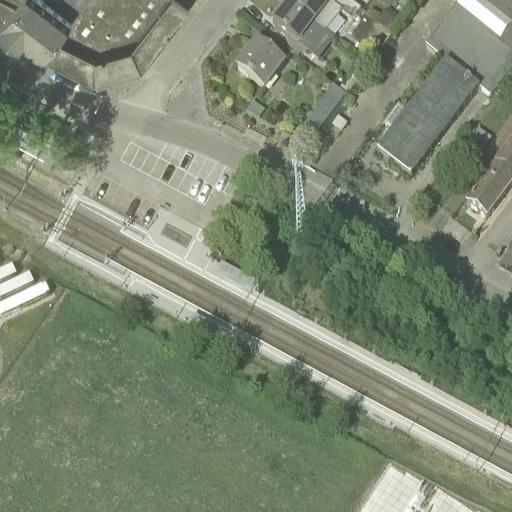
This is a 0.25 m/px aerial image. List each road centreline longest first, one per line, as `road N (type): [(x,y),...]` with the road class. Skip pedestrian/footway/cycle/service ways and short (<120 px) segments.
road 1 (unclassified): [(511,308),(209,144),(131,119)]
road 2 (residential): [(131,119),(223,0)]
road 3 (residential): [(131,119),(0,58)]
